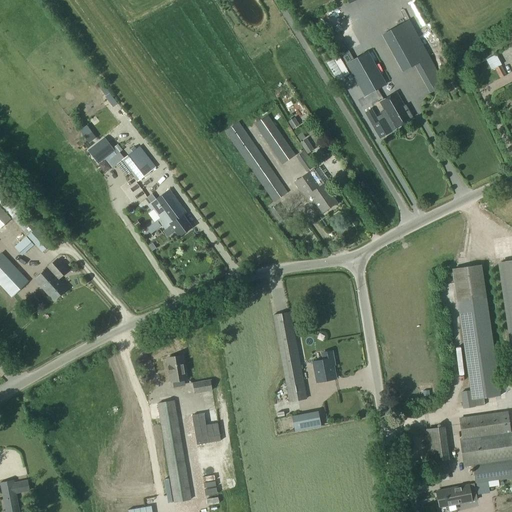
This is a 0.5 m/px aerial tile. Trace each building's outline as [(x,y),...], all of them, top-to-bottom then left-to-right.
[(322,17),(340,7),(339,2),(338,0),(310,0),(314,5),(314,11),(318,18),(322,17)] [(407,21),(382,35),(402,71),(414,65),(430,93),(444,85),(407,21)] [(466,48),(452,56),(457,65),(472,58),(466,48)] [(380,77),(367,53),(347,64),(360,88),(365,96),(371,92),(377,89),(385,85),(380,77)] [(501,65),(495,68),(500,78),(506,75),(501,65)] [(371,110),(365,114),(379,139),(391,132),(387,124),(390,122),(395,130),(411,120),(396,93),(379,103),(388,118),(384,120),(384,119),(378,123),(371,110)] [(303,105),(292,109),(298,122),(309,118),(303,105)] [(268,116),(256,125),(261,132),(260,133),(282,165),(295,156),(284,139),(268,116)] [(121,118),(115,122),(124,136),(130,132),(121,118)] [(294,118),(289,122),(294,129),(299,125),(294,118)] [(239,122),(224,132),(274,203),(287,192),(239,122)] [(306,139),(300,143),(308,154),(314,150),(306,139)] [(155,168),(138,146),(135,148),(130,142),(111,157),(125,176),(131,172),(137,182),(144,177),(155,168)] [(304,151),(296,157),(306,172),(314,166),(304,151)] [(310,172),(295,183),(318,215),(336,202),(324,184),(320,186),(310,172)] [(0,182),(0,203),(13,218),(23,208),(0,182)] [(169,190),(150,204),(166,226),(169,224),(179,237),(191,228),(182,216),(186,213),(169,190)] [(277,205),(270,210),(279,223),(286,218),(277,205)] [(0,207),(0,227),(11,219),(0,207)] [(27,236),(38,226),(29,216),(18,226),(27,236)] [(306,221),(296,227),(299,232),(309,227),(306,221)] [(151,234),(160,227),(157,222),(147,229),(151,234)] [(38,226),(27,236),(41,253),(53,243),(38,226)] [(152,238),(158,246),(168,237),(162,229),(152,238)] [(1,253),(0,253),(0,285),(11,298),(28,282),(1,253)] [(57,260),(34,280),(53,301),(66,290),(57,281),(67,272),(57,260)] [(492,261),(493,268),(503,266),(502,260),(492,261)] [(483,267),(458,270),(467,342),(461,343),(464,370),(472,369),(475,392),(465,393),(468,409),(501,405),(483,267)] [(26,309),(32,315),(37,310),(32,304),(26,309)] [(289,312),(273,315),(289,402),(306,399),(289,312)] [(323,360),(313,362),(317,382),(336,379),(333,366),(335,365),(333,351),(322,353),(323,360)] [(183,356),(166,359),(170,382),(187,379),(183,356)] [(211,380),(193,383),(194,394),(212,391),(211,380)] [(216,399),(223,396),(221,388),(214,391),(216,399)] [(175,401),(157,403),(174,503),(191,500),(175,401)] [(318,412),(292,417),(295,431),(320,427),(318,412)] [(511,413),(465,418),(469,467),(478,466),(480,485),(488,484),(488,494),(494,493),(494,482),(511,480),(511,413)] [(203,414),(191,416),(196,445),(220,441),(217,424),(205,426),(203,414)] [(446,427),(427,430),(431,461),(451,459),(446,427)] [(416,460),(425,459),(424,439),(415,439),(416,460)] [(18,511),(13,481),(0,483),(5,511),(18,511)] [(469,485),(436,491),(439,507),(472,501),(469,485)]
